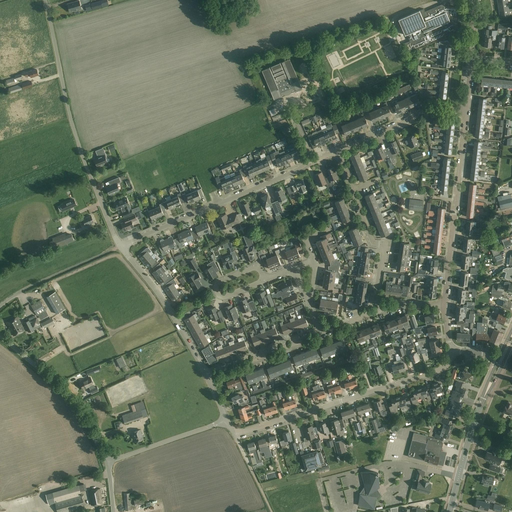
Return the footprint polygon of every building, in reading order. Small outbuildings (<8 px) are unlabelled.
[(106,0),(104,0),(86,5),(87,11),(108,5),(106,0)] [(79,1),(68,4),(70,12),(81,9),(79,1)] [(499,11),(509,10),(509,9),(508,5),(511,4),(511,3),(511,2),(508,3),(508,4),(498,5),(499,11)] [(424,9),(420,11),(419,10),(398,19),(405,35),(407,34),(410,41),(404,43),(408,52),(417,48),(456,31),(459,8),(445,6),(445,5),(441,4),(425,11),(424,9)] [(511,10),(511,8),(509,9),(509,10),(499,11),(500,17),(510,16),(509,11),(511,10)] [(497,30),(491,30),(492,26),(485,25),(485,29),(483,29),(482,34),(485,34),(484,37),(485,37),(485,43),(483,43),(484,45),(484,46),(485,46),(486,48),(489,46),(490,47),(491,45),(492,45),(491,42),(491,38),(496,39),(497,30)] [(504,41),(506,41),(507,37),(501,37),(501,40),(498,40),(497,47),(503,48),(504,41)] [(438,48),(441,48),(441,53),(451,54),(451,47),(442,46),(442,43),(437,43),(436,46),(438,46),(438,48)] [(450,60),(451,54),(441,53),(432,51),(431,55),(437,55),(441,55),(440,55),(444,56),(443,59),(450,60)] [(283,93),(283,94),(285,95),(287,95),(289,94),(291,92),(292,91),(292,90),(291,90),(293,89),(294,91),(302,88),(290,59),(262,71),(274,100),(282,96),(281,94),(283,93)] [(31,75),(31,77),(35,76),(38,75),(37,69),(25,73),(26,77),(31,75)] [(442,75),(441,78),(448,79),(449,73),(430,71),(430,74),(435,74),(438,74),(438,75),(442,75)] [(21,73),(15,75),(15,77),(6,80),(8,85),(16,83),(16,82),(17,82),(17,80),(23,78),(21,73)] [(10,93),(22,90),(20,84),(9,88),(10,93)] [(446,99),(446,92),(440,91),(427,90),(426,93),(433,94),(433,93),(436,93),(436,94),(439,94),(439,98),(446,99)] [(390,95),(394,93),(393,91),(386,95),(388,100),(391,99),(390,95)] [(416,94),(411,96),(415,105),(420,104),(416,94)] [(411,107),(415,105),(411,96),(407,98),(411,107)] [(411,107),(407,98),(404,99),(403,97),(401,98),(402,100),(406,109),(411,107)] [(399,98),(400,101),(398,102),(402,111),(406,109),(402,100),(401,98),(399,98)] [(486,102),(486,99),(479,98),(479,104),(485,105),(499,107),(502,107),(503,99),(496,98),(495,104),(489,103),(489,102),(486,102)] [(402,111),(398,102),(397,100),(393,102),(393,104),(397,113),(398,113),(398,114),(402,112),(402,111)] [(362,105),(365,110),(368,109),(366,105),(371,103),(370,102),(370,101),(362,105)] [(382,105),(382,107),(386,116),(391,114),(386,103),(382,105)] [(378,120),(382,118),(378,108),(377,106),(375,107),(376,109),(374,110),(378,120)] [(382,118),(386,116),(382,107),(380,108),(379,106),(377,106),(378,108),(382,118)] [(378,120),(374,110),(373,108),(368,110),(369,112),(373,122),(378,120)] [(477,117),(484,118),(491,119),(491,116),(487,116),(484,115),(484,112),(478,111),(477,117)] [(334,116),(337,122),(340,121),(338,117),(342,115),(341,113),(334,116)] [(361,115),(362,117),(359,118),(363,127),(368,125),(364,116),(363,114),(361,115)] [(359,129),(363,127),(359,118),(357,119),(356,117),(354,118),(355,120),(359,129)] [(351,122),(355,131),(359,129),(355,120),(354,118),(352,119),(353,121),(351,122)] [(350,133),(355,131),(351,122),(348,123),(347,121),(345,122),(346,124),(350,133)] [(345,135),(350,133),(346,124),(345,122),(343,123),(344,125),(341,126),(345,135)] [(283,133),(291,130),(288,124),(281,128),(283,133)] [(328,131),(327,127),(326,128),(328,131),(332,140),(337,137),(336,134),(340,133),(336,124),(332,126),(333,129),(328,131)] [(447,134),(453,135),(454,128),(447,127),(444,127),(440,127),(434,126),(434,129),(440,130),(440,129),(444,129),(444,130),(447,130),(447,134)] [(326,142),(332,140),(328,131),(326,128),(321,130),(323,133),(326,142)] [(323,133),(321,130),(317,132),(316,131),(317,133),(321,144),(326,142),(323,133)] [(485,134),(482,134),(482,131),(476,130),(475,137),(488,138),(489,136),(485,135),(485,134)] [(316,146),(321,144),(317,133),(316,131),(313,133),(312,135),(308,137),(311,144),(315,142),(316,146)] [(452,141),(453,135),(447,134),(440,133),(439,135),(443,136),(446,137),(446,140),(452,141)] [(416,139),(414,135),(407,138),(408,140),(405,141),(406,144),(409,143),(410,148),(417,145),(417,147),(419,146),(418,145),(419,144),(416,139)] [(288,138),(279,141),(280,146),(290,143),(288,138)] [(446,140),(435,139),(434,141),(443,142),(443,143),(446,143),(445,147),(452,148),(452,141),(446,140)] [(394,142),(394,141),(393,140),(391,141),(391,142),(391,143),(388,144),(391,151),(388,152),(392,163),(396,161),(392,154),(399,151),(395,141),(394,142)] [(491,149),(491,147),(484,146),(484,145),(481,145),(481,141),(475,141),(474,147),(480,148),(491,149)] [(298,154),(300,153),(297,145),(294,146),(295,149),(290,151),(293,158),(294,160),(299,158),(298,154)] [(451,154),(452,148),(445,147),(438,146),(438,148),(442,149),(445,150),(444,153),(451,154)] [(389,164),(392,163),(388,152),(385,154),(382,147),(379,148),(378,147),(377,147),(375,148),(375,149),(375,150),(379,159),(386,157),(389,164)] [(294,160),(293,158),(290,151),(289,149),(287,150),(288,153),(285,154),(288,160),(289,162),(294,160)] [(98,154),(99,156),(99,157),(95,159),(95,160),(94,160),(95,164),(96,163),(98,166),(107,162),(106,159),(107,159),(104,151),(98,154)] [(278,167),(284,164),(283,162),(280,156),(279,153),(278,151),(270,155),(274,163),(276,162),(278,167)] [(289,162),(288,160),(285,154),(284,151),(279,153),(280,156),(283,162),(284,164),(289,162)] [(413,161),(424,157),(422,151),(411,155),(413,161)] [(350,156),(352,161),(360,158),(358,153),(350,156)] [(262,161),(265,169),(266,170),(271,168),(270,165),(272,163),(269,155),(266,156),(266,157),(261,159),(262,161)] [(362,163),(360,158),(352,161),(354,166),(362,163)] [(266,170),(265,169),(262,161),(261,159),(259,159),(261,162),(257,163),(261,172),(266,170)] [(252,166),(255,173),(256,174),(261,172),(257,163),(252,166)] [(354,166),(356,171),(364,168),(362,163),(354,166)] [(256,174),(255,173),(252,166),(247,168),(246,165),(243,167),(246,175),(249,174),(251,178),(255,176),(254,175),(256,174)] [(327,170),(330,176),(327,178),(331,186),(334,185),(332,181),(332,180),(338,177),(334,167),(327,170)] [(243,177),(245,175),(242,168),(239,170),(240,173),(236,175),(238,180),(239,183),(244,181),(243,177)] [(366,173),(364,168),(356,171),(358,176),(366,173)] [(327,187),(331,186),(327,178),(324,179),(322,172),(314,175),(319,186),(326,183),(327,187)] [(369,178),(366,173),(358,176),(360,181),(369,178)] [(239,183),(238,180),(236,175),(230,177),(234,186),(239,183)] [(110,194),(110,195),(111,195),(113,195),(114,194),(113,193),(120,190),(117,184),(121,182),(119,177),(113,180),(114,184),(106,187),(109,195),(110,194)] [(228,185),(225,179),(224,177),(223,178),(224,180),(220,181),(218,177),(215,178),(219,186),(222,185),(224,190),(229,188),(228,185)] [(225,179),(228,185),(229,188),(234,186),(230,177),(225,179)] [(178,184),(183,190),(187,188),(182,181),(178,184)] [(291,187),(287,188),(290,197),(294,195),(293,193),(294,193),(293,192),(296,190),(298,189),(300,193),(306,191),(305,187),(303,181),(296,183),(297,186),(294,187),(294,185),(290,187),(291,187)] [(281,189),(280,188),(277,190),(278,191),(275,192),(280,204),(282,203),(281,200),(285,198),(284,196),(285,195),(284,192),(283,192),(281,189)] [(195,201),(196,200),(197,201),(198,201),(199,200),(199,199),(201,198),(201,197),(203,196),(200,189),(191,193),(194,199),(195,201)] [(172,199),(176,207),(177,207),(178,207),(179,207),(179,206),(179,205),(182,204),(181,203),(184,202),(180,193),(177,194),(178,196),(172,199)] [(195,201),(194,199),(191,193),(186,195),(185,193),(182,195),(186,204),(189,202),(189,203),(191,202),(192,203),(193,203),(194,203),(194,202),(194,201),(195,201)] [(365,197),(367,202),(375,198),(373,193),(365,197)] [(261,197),(265,207),(269,205),(270,208),(273,207),(268,195),(265,196),(265,195),(261,196),(262,197),(261,197)] [(121,208),(123,212),(122,213),(124,217),(133,213),(127,198),(114,203),(115,204),(114,205),(114,206),(115,207),(115,208),(117,208),(117,210),(121,208)] [(367,202),(369,207),(377,203),(380,202),(378,199),(376,200),(375,198),(367,202)] [(511,204),(511,202),(511,198),(499,201),(500,207),(511,204)] [(70,208),(76,205),(74,199),(67,202),(61,205),(64,211),(70,208)] [(169,208),(170,209),(172,208),(172,209),(173,209),(174,209),(175,208),(175,207),(176,207),(172,199),(163,203),(166,210),(169,208)] [(335,202),(337,207),(345,204),(343,199),(335,202)] [(413,209),(422,210),(423,201),(414,200),(414,205),(412,205),(411,208),(413,208),(413,209)] [(159,216),(159,217),(160,217),(161,217),(162,216),(161,215),(164,214),(163,213),(166,212),(162,203),(159,204),(160,206),(154,209),(158,217),(159,216)] [(251,213),(255,211),(258,218),(263,216),(259,206),(253,208),(249,210),(247,203),(242,205),(245,212),(246,215),(251,213)] [(369,207),(371,212),(379,208),(377,203),(369,207)] [(336,210),(337,213),(339,213),(347,209),(345,204),(337,207),(338,210),(336,210)] [(371,212),(373,217),(381,213),(379,208),(371,212)] [(157,217),(158,217),(154,209),(149,211),(148,209),(145,211),(148,219),(151,218),(152,219),(154,218),(155,219),(156,219),(157,218),(157,217)] [(339,213),(337,213),(338,216),(340,215),(341,218),(349,214),(347,209),(339,213)] [(373,217),(375,222),(383,218),(383,216),(385,216),(383,213),(381,213),(373,217)] [(437,217),(437,220),(443,221),(444,215),(437,214),(429,213),(428,216),(437,217)] [(137,220),(134,214),(128,217),(124,219),(125,222),(121,224),(124,231),(128,229),(128,230),(129,231),(131,230),(131,229),(131,228),(134,227),(132,223),(133,221),(137,220)] [(226,214),(218,217),(220,221),(219,222),(222,229),(226,227),(227,228),(227,229),(228,229),(229,229),(230,229),(231,229),(232,229),(231,226),(240,222),(236,214),(228,218),(226,214)] [(339,218),(341,223),(343,222),(343,223),(351,219),(349,214),(341,218),(339,218)] [(91,216),(83,219),(85,226),(94,222),(91,216)] [(385,224),(383,218),(375,222),(377,227),(385,224)] [(207,222),(201,225),(205,234),(208,232),(210,235),(212,240),(215,239),(213,233),(212,234),(207,222)] [(377,227),(379,232),(388,229),(385,224),(377,227)] [(201,235),(205,234),(201,225),(195,227),(196,230),(194,231),(197,239),(199,237),(200,239),(202,238),(201,235)] [(436,230),(435,233),(442,234),(443,228),(436,227),(427,226),(427,228),(436,230)] [(348,231),(351,236),(359,232),(357,227),(348,231)] [(388,231),(388,229),(379,232),(381,237),(390,233),(389,233),(391,233),(390,230),(388,231)] [(190,230),(184,232),(187,241),(188,241),(189,244),(195,242),(194,240),(197,239),(194,231),(191,232),(190,230)] [(511,230),(500,235),(502,242),(502,241),(505,247),(511,244),(511,230)] [(184,243),(187,241),(184,232),(178,235),(179,238),(176,239),(179,246),(180,248),(185,246),(184,243)] [(351,238),(350,239),(351,242),(353,241),(361,237),(359,232),(351,236),(351,238)] [(426,235),(435,236),(434,240),(441,241),(442,234),(435,233),(426,232),(426,235)] [(316,242),(318,246),(319,247),(328,244),(326,239),(331,237),(329,233),(322,237),(323,239),(316,242)] [(53,240),(49,242),(52,249),(74,241),(71,234),(66,236),(65,234),(52,239),(53,240)] [(168,238),(169,239),(166,240),(170,249),(174,247),(175,250),(180,248),(179,246),(176,239),(173,240),(172,237),(172,236),(171,236),(169,237),(168,238)] [(353,241),(351,242),(352,245),(354,244),(355,246),(363,242),(361,237),(353,241)] [(161,240),(160,241),(161,242),(160,242),(161,245),(159,246),(162,254),(163,255),(168,253),(166,250),(170,249),(166,240),(164,241),(163,240),(162,239),(161,240)] [(291,249),(295,259),(297,258),(300,257),(298,250),(302,248),(299,241),(294,243),(295,245),(290,247),(291,249)] [(329,246),(328,244),(319,247),(320,249),(319,250),(321,253),(330,249),(337,246),(336,243),(329,246)] [(361,252),(360,256),(369,258),(370,252),(368,252),(368,248),(364,247),(365,244),(358,247),(358,251),(361,252)] [(244,253),(241,254),(243,259),(246,258),(247,261),(250,259),(250,260),(251,261),(253,260),(253,259),(253,258),(254,258),(252,254),(257,252),(254,245),(242,250),(244,253)] [(151,251),(149,248),(148,247),(146,248),(140,254),(142,256),(140,258),(144,263),(151,256),(149,253),(151,251)] [(286,251),(284,247),(281,249),(284,256),(287,255),(290,261),(293,260),(293,259),(295,259),(291,249),(286,251)] [(503,263),(497,247),(491,250),(493,257),(494,256),(498,265),(503,263)] [(233,248),(230,249),(231,252),(230,253),(231,255),(222,259),(224,265),(226,265),(228,269),(234,266),(232,262),(238,260),(234,251),(233,248)] [(323,258),(332,254),(330,249),(321,253),(322,256),(323,256),(323,258)] [(279,258),(282,257),(279,250),(275,251),(277,255),(272,257),(276,266),(277,266),(278,266),(281,265),(279,258)] [(154,254),(151,256),(144,263),(148,268),(150,266),(152,268),(158,263),(156,260),(158,259),(154,254)] [(211,256),(212,257),(214,261),(207,265),(209,268),(204,271),(209,279),(217,275),(213,268),(217,266),(215,263),(217,262),(214,256),(214,254),(211,256)] [(339,265),(341,265),(339,261),(338,261),(337,258),(335,259),(332,254),(323,258),(324,260),(325,264),(332,261),(334,266),(339,265)] [(265,255),(261,257),(265,264),(268,263),(270,269),(274,268),(274,267),(276,266),(272,257),(267,259),(265,255)] [(194,270),(198,267),(193,259),(189,261),(194,270)] [(153,269),(155,271),(153,273),(156,278),(164,272),(167,270),(163,265),(161,266),(159,264),(153,269)] [(325,274),(325,276),(335,277),(336,271),(338,272),(339,265),(334,266),(332,266),(333,271),(325,270),(325,273),(325,274)] [(359,267),(357,267),(356,274),(357,274),(356,276),(364,277),(364,274),(367,274),(367,268),(359,267)] [(507,267),(503,269),(502,271),(506,272),(504,278),(511,279),(511,267),(509,267),(507,267)] [(163,281),(165,284),(173,278),(169,273),(167,275),(164,272),(156,278),(160,283),(163,281)] [(198,289),(199,288),(200,288),(200,286),(199,286),(201,285),(199,280),(201,279),(198,273),(195,275),(195,274),(188,278),(194,289),(196,288),(196,289),(197,289),(198,289)] [(358,281),(358,286),(366,288),(367,282),(365,282),(365,278),(356,277),(355,281),(358,281)] [(174,279),(165,285),(167,287),(165,289),(168,294),(176,289),(174,285),(177,284),(174,279)] [(289,289),(293,288),(290,280),(281,284),(283,291),(272,295),(274,299),(281,296),(289,293),(291,292),(289,289)] [(333,288),(334,283),(324,281),(324,282),(324,284),(323,283),(323,287),(330,288),(330,291),(338,292),(338,289),(333,288)] [(493,285),(491,294),(492,294),(499,295),(501,296),(502,292),(503,292),(504,285),(498,284),(498,286),(493,285)] [(178,292),(176,289),(168,294),(172,300),(177,296),(179,299),(184,295),(181,290),(178,292)] [(265,291),(257,295),(261,305),(267,302),(269,307),(274,305),(270,294),(266,295),(265,291)] [(55,292),(47,297),(57,314),(65,309),(55,292)] [(283,300),(286,298),(289,305),(299,301),(296,294),(290,296),(289,293),(281,296),(283,300)] [(501,296),(492,294),(492,296),(498,298),(497,301),(499,302),(499,304),(500,306),(502,306),(509,309),(511,303),(503,300),(504,297),(501,296)] [(331,311),(333,311),(333,312),(336,312),(338,304),(342,305),(344,296),(339,295),(338,302),(332,301),(330,311),(331,311)] [(253,311),(257,309),(253,301),(248,303),(246,299),(245,299),(245,298),(242,299),(242,300),(240,301),(241,306),(240,306),(243,313),(252,309),(253,311)] [(31,306),(37,316),(46,311),(44,308),(40,301),(31,306)] [(225,310),(224,310),(224,311),(225,314),(226,314),(227,314),(228,317),(229,321),(239,317),(235,307),(232,308),(231,305),(224,308),(225,310)] [(208,310),(212,320),(216,319),(217,319),(219,323),(224,320),(220,311),(218,312),(216,307),(208,310)] [(506,316),(498,313),(499,310),(494,308),(492,314),(497,316),(496,319),(504,322),(506,316)] [(197,316),(196,314),(185,320),(188,326),(196,321),(198,320),(196,317),(197,316)] [(303,318),(299,319),(302,328),(308,326),(304,314),(301,315),(303,318)] [(35,315),(29,318),(35,329),(41,326),(35,315)] [(404,328),(410,326),(406,315),(400,317),(403,326),(404,328)] [(426,321),(426,324),(434,322),(433,315),(425,317),(425,316),(419,315),(419,321),(426,321)] [(7,323),(14,336),(25,330),(18,317),(7,323)] [(296,330),(302,328),(299,319),(295,320),(294,317),(292,318),(296,330)] [(398,328),(403,326),(400,317),(394,319),(398,328)] [(41,323),(44,328),(55,323),(52,318),(41,323)] [(290,333),(296,330),(292,318),(290,319),(291,322),(287,324),(290,333)] [(394,319),(389,321),(392,330),(398,328),(394,319)] [(24,323),(29,332),(34,330),(30,320),(24,323)] [(202,325),(201,322),(198,324),(196,321),(188,326),(191,331),(202,325)] [(387,332),(392,330),(389,321),(381,324),(384,330),(385,329),(387,332)] [(280,323),(284,335),(290,333),(287,324),(283,325),(282,322),(280,323)] [(487,323),(477,322),(477,328),(473,328),(472,336),(476,336),(476,341),(489,342),(489,343),(497,346),(499,341),(492,338),(493,336),(490,335),(490,334),(487,334),(487,323)] [(378,324),(372,326),(376,335),(381,333),(381,331),(383,331),(380,324),(378,325),(378,324)] [(194,337),(203,332),(201,328),(203,327),(202,325),(191,331),(194,337)] [(273,329),(269,330),(273,340),(279,337),(274,325),(272,326),(273,329)] [(370,337),(376,335),(372,326),(367,328),(370,337)] [(420,330),(419,327),(414,328),(415,333),(420,332),(421,334),(428,332),(429,335),(437,333),(435,327),(427,328),(427,329),(420,330)] [(367,328),(361,330),(365,339),(370,337),(367,328)] [(267,342),(273,340),(269,330),(266,332),(265,329),(262,330),(267,342)] [(493,336),(492,338),(499,341),(503,333),(494,329),(492,334),(490,334),(490,335),(493,336)] [(261,344),(267,342),(262,330),(260,330),(261,333),(258,335),(261,344)] [(365,341),(365,339),(361,330),(356,332),(360,343),(365,341)] [(203,332),(194,337),(197,342),(209,336),(207,333),(205,335),(203,332)] [(250,334),(255,346),(261,344),(258,335),(254,336),(253,333),(250,334)] [(207,339),(210,338),(209,336),(197,342),(200,348),(209,343),(207,339)] [(243,337),(241,338),(242,341),(238,342),(242,351),(248,349),(243,337)] [(413,344),(413,343),(412,343),(411,338),(409,339),(409,338),(405,340),(406,345),(408,349),(414,347),(414,346),(415,346),(414,343),(413,344)] [(343,339),(337,341),(341,351),(346,348),(343,339)] [(429,342),(431,348),(440,346),(438,340),(429,342)] [(233,341),(231,342),(236,354),(242,351),(238,342),(234,344),(233,341)] [(335,353),(341,351),(337,341),(332,344),(335,353)] [(230,345),(226,347),(230,356),(236,354),(231,342),(229,342),(230,345)] [(27,352),(32,348),(36,345),(34,343),(25,350),(27,352)] [(332,344),(326,346),(329,355),(335,353),(332,344)] [(222,345),(219,346),(224,358),(230,356),(226,347),(223,348),(222,345)] [(214,353),(210,346),(202,350),(205,356),(206,356),(207,358),(206,358),(207,360),(208,360),(208,361),(209,362),(211,362),(213,362),(214,362),(218,361),(218,360),(218,361),(215,353),(214,353)] [(214,351),(215,353),(218,361),(218,360),(224,358),(219,346),(217,347),(218,350),(214,351)] [(324,357),(329,355),(326,346),(320,348),(324,357)] [(441,353),(440,348),(440,346),(431,348),(432,355),(441,353)] [(316,347),(310,350),(314,359),(319,357),(316,347)] [(429,360),(428,357),(428,354),(426,354),(425,349),(420,350),(423,358),(424,361),(429,360)] [(308,361),(314,359),(310,350),(304,352),(308,361)] [(413,350),(410,351),(411,354),(410,355),(412,362),(419,360),(416,352),(414,353),(413,350)] [(304,352),(299,354),(302,363),(303,366),(306,365),(305,362),(308,361),(304,352)] [(297,365),(302,363),(299,354),(293,356),(297,365)] [(119,368),(122,367),(124,371),(126,371),(124,366),(126,365),(122,356),(115,359),(117,363),(119,368)] [(290,359),(284,362),(288,371),(294,369),(290,359)] [(404,363),(403,363),(401,359),(396,361),(400,371),(405,370),(404,363)] [(371,364),(370,361),(365,363),(366,367),(368,366),(369,369),(372,368),(373,367),(376,375),(382,373),(378,361),(371,364)] [(391,367),(391,368),(391,370),(392,370),(393,370),(394,373),(400,371),(396,361),(394,362),(394,364),(395,364),(396,365),(392,367),(391,367)] [(288,371),(284,362),(279,364),(282,373),(288,371)] [(279,364),(273,366),(277,375),(282,373),(279,364)] [(101,370),(100,365),(86,371),(88,375),(101,370)] [(271,377),(277,375),(273,366),(267,368),(271,377)] [(263,378),(266,377),(263,368),(257,370),(261,381),(264,380),(263,378)] [(257,370),(251,372),(255,381),(261,379),(261,381),(257,370)] [(461,378),(462,378),(462,379),(465,380),(465,379),(471,381),(472,377),(471,376),(472,373),(463,370),(463,372),(460,371),(459,375),(461,376),(461,378)] [(249,384),(255,381),(251,372),(246,374),(249,384)] [(350,374),(348,375),(352,387),(358,386),(356,379),(352,381),(350,374)] [(91,377),(79,383),(83,390),(90,387),(90,388),(91,391),(95,389),(96,389),(95,386),(94,386),(94,385),(91,377)] [(238,384),(241,383),(239,379),(235,381),(234,379),(227,382),(229,387),(233,386),(234,388),(237,387),(237,386),(238,386),(238,384)] [(454,391),(452,395),(462,399),(463,396),(466,397),(468,390),(462,388),(464,384),(457,381),(455,386),(456,386),(454,391)] [(434,391),(431,392),(433,398),(438,397),(436,393),(441,392),(438,383),(432,385),(434,391)] [(318,385),(316,386),(320,398),(326,396),(324,390),(320,391),(319,388),(318,385)] [(311,391),(312,394),(314,400),(320,398),(316,386),(313,386),(314,390),(311,391)] [(425,387),(419,389),(422,398),(427,396),(428,400),(433,398),(431,392),(427,393),(425,387)] [(422,398),(419,389),(413,391),(413,393),(410,394),(413,404),(418,403),(417,399),(422,398)] [(242,395),(240,396),(239,394),(232,397),(232,399),(231,399),(231,400),(232,402),(233,402),(234,402),(234,403),(241,400),(242,402),(238,404),(239,406),(243,405),(248,403),(247,400),(244,401),(243,399),(242,395)] [(404,395),(398,397),(401,406),(401,408),(406,407),(406,409),(411,407),(408,396),(405,398),(404,395)] [(452,395),(450,400),(454,401),(452,406),(461,410),(463,403),(461,402),(462,399),(452,395)] [(395,408),(401,406),(398,397),(391,399),(392,402),(388,403),(392,413),(397,412),(395,408)] [(285,409),(291,407),(289,401),(285,402),(284,398),(282,399),(283,403),(285,409)] [(382,408),(383,408),(380,400),(374,402),(376,410),(379,409),(380,412),(383,411),(382,408)] [(506,405),(503,412),(511,416),(511,407),(511,404),(507,402),(506,405)] [(369,403),(363,405),(365,412),(368,410),(369,414),(372,413),(370,410),(371,410),(369,403)] [(266,415),(272,413),(270,407),(266,408),(265,405),(263,405),(264,409),(266,415)] [(360,417),(362,416),(361,413),(365,412),(363,405),(357,407),(359,414),(359,413),(360,417)] [(249,408),(248,406),(245,407),(238,409),(240,415),(247,413),(245,409),(249,408)] [(459,416),(461,410),(452,406),(450,411),(447,410),(445,414),(456,418),(457,415),(459,416)] [(353,408),(347,410),(349,417),(352,416),(354,419),(356,419),(355,415),(353,408)] [(122,415),(125,424),(144,418),(141,409),(122,415)] [(345,418),(349,417),(347,410),(341,412),(343,418),(340,419),(342,427),(346,426),(344,422),(346,422),(345,418)] [(444,424),(442,428),(451,432),(453,425),(450,424),(452,420),(449,419),(448,420),(442,417),(440,422),(444,424)] [(342,427),(340,419),(331,421),(332,425),(333,429),(334,434),(336,433),(337,436),(344,434),(343,430),(342,427)] [(328,428),(327,428),(325,423),(319,424),(321,433),(324,432),(324,435),(330,433),(328,428)] [(308,439),(315,437),(312,426),(304,428),(306,437),(304,438),(305,442),(309,441),(308,439)] [(449,438),(451,432),(442,428),(440,433),(437,432),(435,437),(445,440),(447,437),(449,438)] [(143,439),(140,430),(133,432),(136,442),(143,439)] [(291,439),(289,431),(283,433),(285,440),(288,440),(288,442),(291,441),(291,439)] [(412,439),(408,456),(424,461),(424,460),(428,461),(427,462),(437,465),(437,464),(443,465),(446,454),(440,452),(442,443),(441,443),(442,440),(427,436),(414,432),(412,439)] [(274,442),(277,441),(275,435),(269,437),(270,443),(271,443),(271,445),(275,444),(274,442)] [(269,457),(273,456),(270,447),(267,447),(266,444),(267,444),(265,439),(258,441),(260,446),(263,445),(265,449),(266,449),(269,457)] [(322,448),(319,439),(313,441),(316,450),(322,448)] [(338,453),(339,454),(340,455),(341,455),(343,454),(344,454),(345,453),(345,452),(345,451),(342,440),(335,442),(338,453)] [(255,457),(256,460),(257,463),(262,462),(261,458),(258,450),(257,450),(254,442),(247,444),(248,447),(247,447),(247,449),(248,450),(249,449),(250,454),(254,453),(254,454),(253,454),(254,457),(255,457)] [(317,453),(317,451),(301,456),(306,470),(324,465),(321,452),(317,453)] [(497,467),(498,465),(502,455),(492,452),(492,453),(487,452),(485,459),(490,460),(489,462),(493,463),(492,465),(490,465),(489,469),(498,472),(501,473),(503,469),(497,467)] [(425,472),(418,470),(415,479),(421,481),(423,477),(425,472)] [(366,486),(360,494),(361,495),(359,505),(374,508),(376,499),(378,499),(382,495),(380,493),(379,493),(378,491),(379,490),(377,488),(380,487),(379,474),(377,472),(362,473),(366,486)] [(482,479),(481,479),(481,481),(481,482),(484,483),(483,485),(488,486),(489,484),(492,485),(493,481),(494,478),(494,477),(486,475),(486,477),(483,476),(482,479)] [(416,490),(429,493),(430,490),(431,484),(429,483),(429,482),(422,480),(422,482),(419,481),(416,490)] [(49,505),(55,503),(82,495),(79,485),(46,494),(49,505)] [(102,498),(100,489),(89,491),(92,505),(103,503),(102,500),(105,500),(104,498),(102,498)] [(82,496),(82,495),(55,503),(57,511),(65,511),(85,507),(82,496)] [(135,506),(145,504),(143,498),(134,500),(135,506)] [(478,508),(483,509),(483,510),(488,511),(489,503),(485,502),(477,500),(476,506),(478,506),(478,508)]
